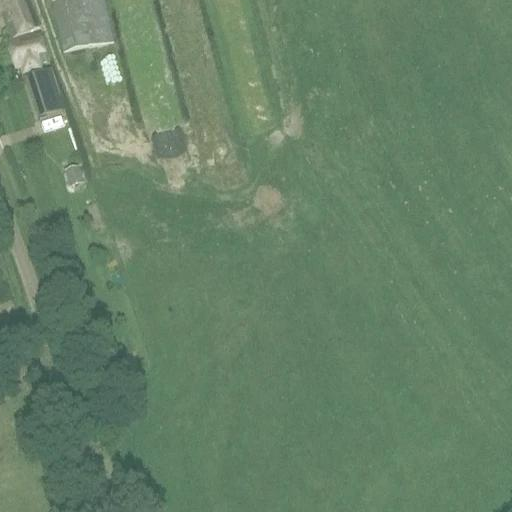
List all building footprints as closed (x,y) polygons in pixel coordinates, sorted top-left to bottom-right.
[(0,0),(0,14),(1,15),(3,15),(7,27),(12,41),(39,30),(27,0),(0,0)] [(63,57),(114,46),(103,0),(80,0),(52,6),(63,57)] [(38,67),(46,65),(41,38),(9,44),(14,72),(22,70),(23,75),(39,72),(38,67)] [(42,86),(50,123),(67,119),(59,82),(42,86)] [(69,190),(85,184),(78,167),(63,173),(69,190)]
